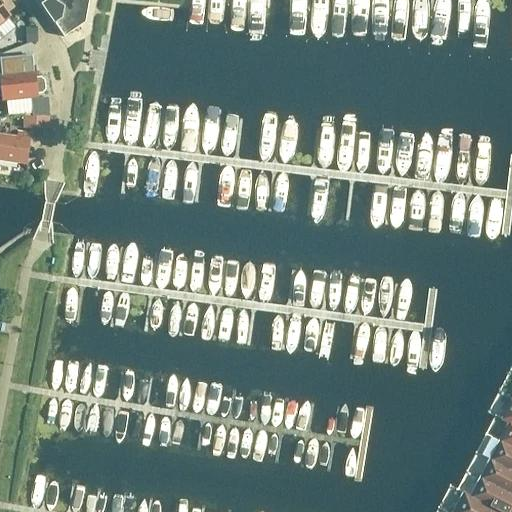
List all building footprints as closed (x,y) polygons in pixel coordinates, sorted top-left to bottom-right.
[(51,0),(51,2),(42,8),(59,34),(79,21),(83,0),(51,0)] [(0,27),(10,19),(0,7),(0,27)] [(25,58),(0,62),(0,73),(27,67),(25,58)] [(37,95),(41,94),(44,91),(44,82),(40,79),(35,79),(34,69),(22,71),(22,76),(0,78),(1,83),(0,83),(0,99),(2,99),(3,104),(30,101),(36,100),(37,100),(37,95)] [(0,163),(26,167),(30,136),(18,134),(17,140),(0,137),(0,163)] [(511,370),(510,370),(498,393),(511,400),(511,370)] [(511,428),(511,400),(498,393),(487,416),(494,420),(494,419),(511,428)] [(511,451),(511,428),(494,419),(494,420),(485,437),(511,451)] [(475,456),(511,475),(511,451),(485,437),(475,456)] [(466,474),(511,498),(511,475),(475,456),(466,474)] [(511,511),(511,498),(466,474),(456,492),(456,493),(492,511),(511,511)] [(492,511),(456,493),(456,492),(449,489),(437,511),(438,511),(492,511)]
